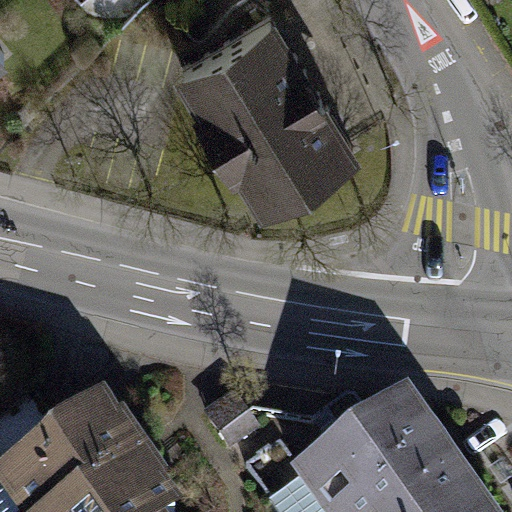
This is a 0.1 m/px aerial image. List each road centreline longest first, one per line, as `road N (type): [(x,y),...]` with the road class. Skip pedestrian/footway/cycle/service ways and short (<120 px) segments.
road 1 (tertiary): [(0,237),(271,305),(458,328)]
road 2 (residential): [(458,328),(465,224),(457,154),(429,63),(390,0)]
